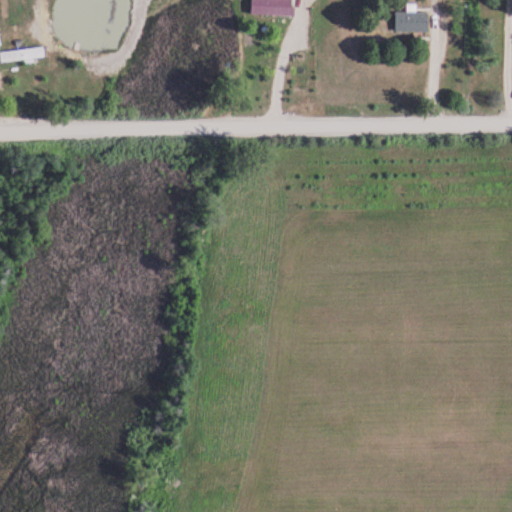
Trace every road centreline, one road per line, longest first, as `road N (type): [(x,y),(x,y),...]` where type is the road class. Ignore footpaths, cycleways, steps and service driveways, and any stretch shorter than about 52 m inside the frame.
road 1 (residential): [(0,130),(511,125)]
road 2 (track): [(300,0),(274,68),(272,128)]
